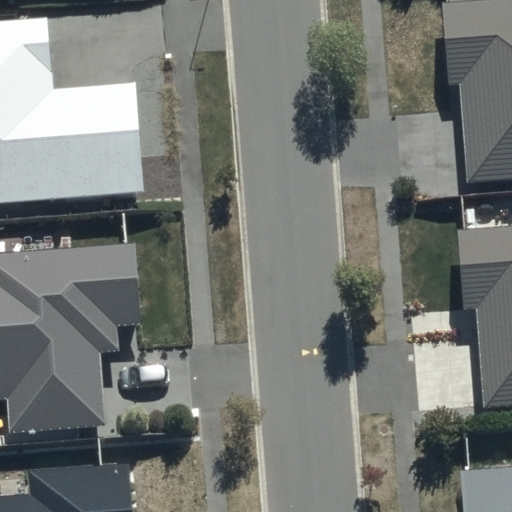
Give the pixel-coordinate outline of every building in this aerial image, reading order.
[(511,0),(503,0),(442,4),(448,91),(460,90),(467,182),(511,179),(511,0)] [(54,90),(49,17),(0,20),(0,205),(143,195),(135,84),(54,90)] [(511,227),(458,232),(464,314),(476,314),(483,409),(511,407),(511,227)] [(0,398),(7,398),(9,438),(109,431),(103,357),(122,356),(120,328),(139,327),(133,248),(0,257),(0,398)] [(32,500),(0,501),(0,511),(136,511),(134,467),(30,473),(32,500)] [(511,511),(511,470),(461,474),(463,511),(511,511)]
